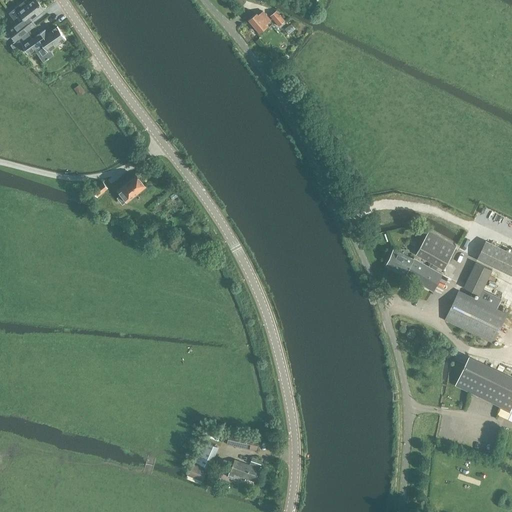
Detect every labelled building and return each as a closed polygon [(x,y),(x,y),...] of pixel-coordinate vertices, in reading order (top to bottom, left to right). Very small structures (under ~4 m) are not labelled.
[(44,11),(35,0),(31,0),(28,3),(25,0),(10,12),(18,23),(8,31),(16,41),(19,38),(33,29),(28,23),(44,11)] [(256,13),(248,20),(259,33),(267,27),(266,25),(271,20),(263,11),(258,14),(256,13)] [(278,27),(285,21),(276,11),(269,16),(278,27)] [(57,27),(51,31),(46,34),(44,31),(45,30),(45,29),(36,36),(23,45),(22,45),(28,54),(28,53),(40,45),(41,47),(43,45),(47,52),(48,51),(65,39),(66,39),(57,26),(57,27)] [(16,41),(10,45),(13,49),(24,42),(24,41),(22,43),(19,38),(16,41)] [(75,87),(80,95),(86,92),(80,84),(75,87)] [(120,187),(118,189),(127,201),(129,199),(130,199),(145,187),(136,175),(120,187)] [(97,197),(108,188),(103,182),(91,189),(97,197)] [(456,247),(428,231),(415,254),(433,263),(431,267),(413,258),(413,259),(394,249),(386,265),(448,299),(457,282),(435,270),(437,266),(444,270),(456,247)] [(511,252),(485,240),(477,258),(511,274),(511,252)] [(459,290),(444,319),(492,342),(506,313),(498,309),(503,298),(483,289),(493,269),(476,261),(463,287),(479,295),(477,299),(459,290)] [(425,312),(399,304),(395,319),(421,327),(425,312)] [(456,384),(510,411),(511,405),(511,374),(470,354),(456,384)] [(500,408),(497,414),(511,421),(511,407),(510,413),(500,408)] [(231,433),(231,434),(227,444),(255,454),(259,443),(231,433)] [(202,441),(193,462),(210,469),(219,448),(202,441)] [(217,459),(215,467),(225,471),(228,463),(217,459)] [(259,469),(235,460),(230,472),(229,472),(228,477),(232,478),(234,474),(255,481),(259,469)] [(191,463),(187,475),(202,481),(207,469),(191,463)]
